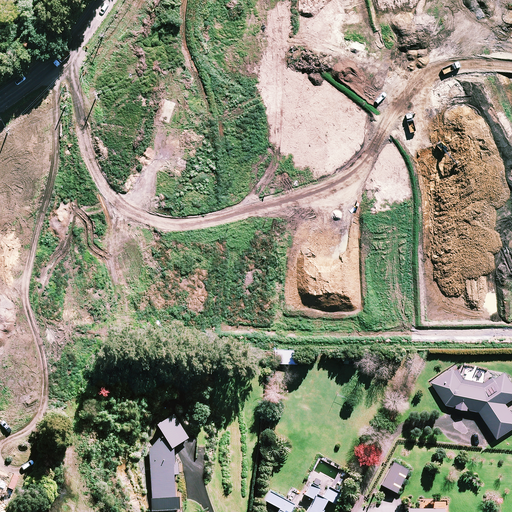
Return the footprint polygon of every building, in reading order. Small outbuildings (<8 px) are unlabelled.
[(176,104),(167,101),(161,123),(169,126),(176,104)] [(184,142),(164,137),(158,161),(178,166),(184,142)] [(20,161),(0,160),(0,194),(8,195),(7,211),(28,211),(29,182),(20,182),(20,161)] [(194,197),(184,195),(180,211),(190,213),(194,197)] [(142,269),(139,250),(112,255),(118,288),(141,284),(138,270),(142,269)] [(299,351),(276,351),(276,364),(298,365),(299,351)] [(462,377),(455,367),(431,383),(446,406),(454,408),(457,409),(478,413),(496,440),(511,429),(511,415),(505,405),(511,399),(511,385),(504,373),(493,381),(490,378),(481,383),(464,380),(462,377)] [(179,402),(181,391),(175,390),(173,400),(179,402)] [(189,440),(174,416),(157,427),(165,439),(149,450),(140,452),(143,489),(146,489),(147,498),(151,498),(152,509),(179,507),(178,494),(176,494),(174,477),(182,476),(181,466),(175,466),(174,450),(189,440)] [(408,471),(393,463),(381,487),(396,495),(408,471)] [(314,500),(307,511),(291,511),(296,504),(271,491),(266,500),(281,509),(279,511),(324,511),(325,510),(324,510),(329,501),(335,504),(342,493),(329,486),(323,497),(317,494),(320,488),(312,484),(305,496),(314,500)]
